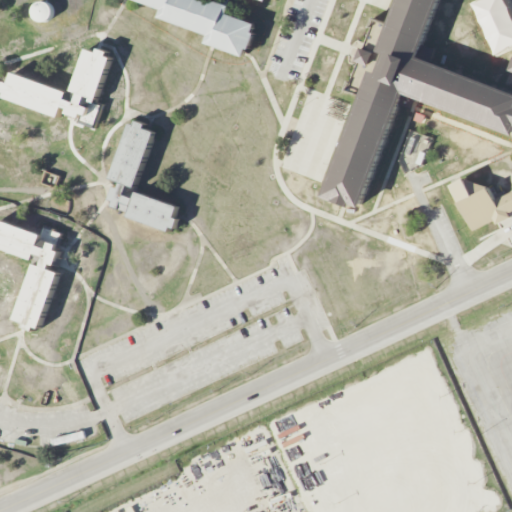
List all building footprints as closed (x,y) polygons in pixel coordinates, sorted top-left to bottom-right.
[(215,0),(224,3),(225,0),(265,0),(265,1),(262,0),(231,0),(229,5),(232,6),(229,14),(257,24),(254,32),(256,33),(251,49),(248,49),(245,57),(207,43),(210,35),(161,17),(163,10),(138,0),(215,0)] [(325,197),(363,97),(345,91),(373,17),(391,24),(399,0),(442,0),(421,56),(511,91),(511,134),(417,98),(413,109),(403,105),(363,207),(354,204),(353,207),(325,197)] [(5,97),(7,92),(3,91),(6,82),(10,83),(14,72),(72,94),(88,49),(99,53),(101,49),(110,53),(108,57),(113,58),(97,100),(94,98),(86,119),(68,113),(69,108),(64,107),(60,117),(5,97)] [(132,123),(137,125),(139,121),(148,125),(147,129),(156,133),(137,190),(180,208),(177,217),(181,219),(177,228),(173,226),(171,231),(129,217),(131,212),(110,205),(116,187),(120,187),(122,183),(112,179),(132,123)] [(511,217),(509,213),(511,211),(511,192),(496,200),(489,188),(466,178),(451,186),(473,231),(494,221),(496,224),(511,217)] [(0,247),(0,225),(2,220),(43,235),(41,239),(62,247),(54,271),(61,273),(41,329),(36,327),(34,331),(24,328),(27,323),(15,319),(36,261),(0,247)]
